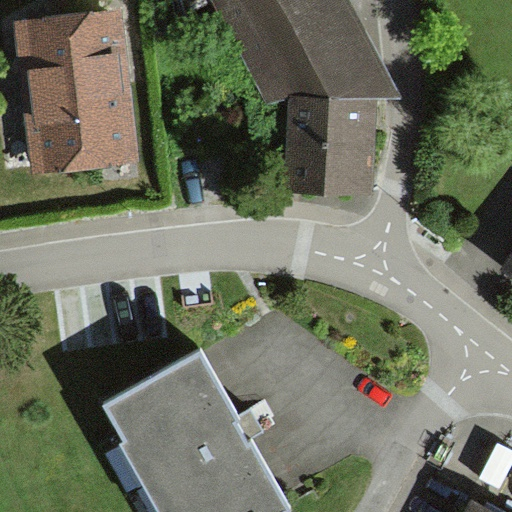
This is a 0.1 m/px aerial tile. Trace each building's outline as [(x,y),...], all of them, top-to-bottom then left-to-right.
[(50,0),(56,12),(80,0),(50,0)] [(399,103),(345,0),(210,0),(272,109),(285,109),(284,198),(373,200),(375,102),(399,103)] [(124,17),(15,30),(34,181),(142,168),(131,75),(124,17)] [(511,267),(500,284),(511,292),(511,267)] [(276,511),(290,504),(245,425),(197,343),(95,402),(117,440),(113,442),(152,511),(276,511)] [(470,511),(493,511),(475,503),(470,511)]
